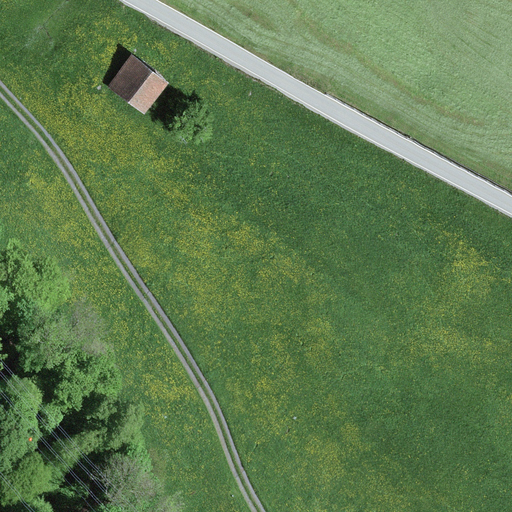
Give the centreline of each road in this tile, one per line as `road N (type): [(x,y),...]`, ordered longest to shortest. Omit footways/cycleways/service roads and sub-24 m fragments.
road 1 (track): [(259,511),(180,347),(55,153),(0,87)]
road 2 (unclassified): [(511,207),(132,0)]
